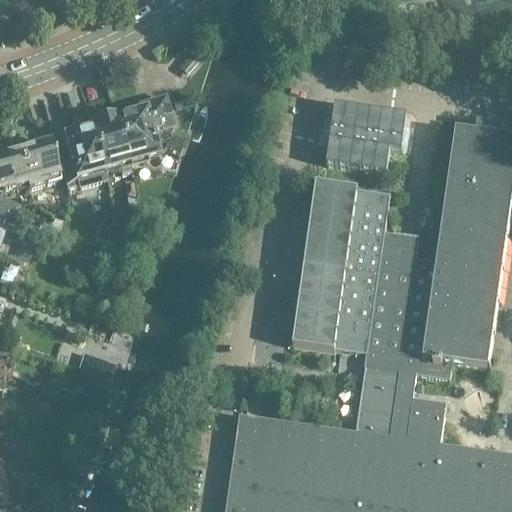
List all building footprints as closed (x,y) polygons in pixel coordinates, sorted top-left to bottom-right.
[(115,122),(127,166),(156,158),(150,137),(171,131),(163,103),(138,109),(140,115),(115,122)] [(335,109),(326,169),(398,180),(407,120),(335,109)] [(90,128),(101,173),(119,168),(122,180),(130,177),(127,166),(115,122),(90,128)] [(241,420),(227,511),(511,511),(511,459),(442,449),(447,409),(414,404),(417,380),(451,385),(453,368),(490,373),(511,217),(511,142),(503,142),(504,131),(478,127),(477,138),(457,135),(438,268),(416,265),(420,243),(386,238),(392,200),(359,196),(359,194),(318,189),(294,351),(336,356),(336,355),(367,359),(365,373),(356,437),(241,420)] [(101,173),(90,128),(73,133),(74,136),(63,139),(70,167),(59,169),(65,192),(88,186),(87,180),(102,176),(101,173)] [(16,156),(27,193),(50,186),(56,175),(47,146),(16,156)] [(27,193),(16,156),(0,161),(0,197),(25,189),(26,193),(27,193)] [(135,199),(133,186),(125,187),(126,200),(135,199)] [(0,219),(6,222),(14,225),(15,222),(20,211),(0,203),(0,219)] [(37,230),(30,246),(50,253),(61,224),(53,221),(50,227),(37,230)] [(0,261),(5,264),(8,258),(12,260),(10,265),(21,269),(29,246),(30,246),(37,230),(15,222),(14,225),(6,222),(0,237),(0,261)]
